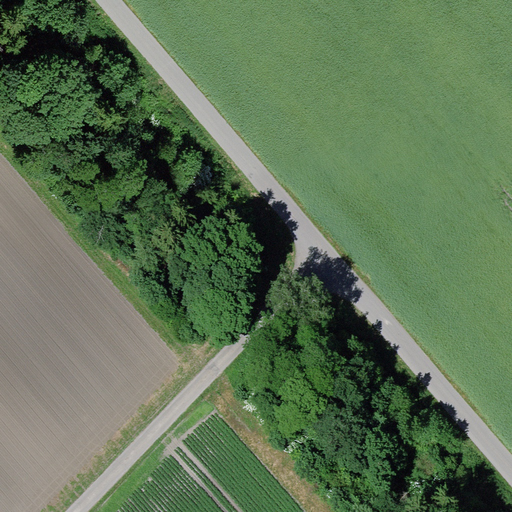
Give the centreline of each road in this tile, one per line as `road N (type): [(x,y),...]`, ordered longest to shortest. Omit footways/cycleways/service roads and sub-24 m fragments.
road 1 (track): [(108,0),(511,470)]
road 2 (track): [(91,511),(332,263)]
